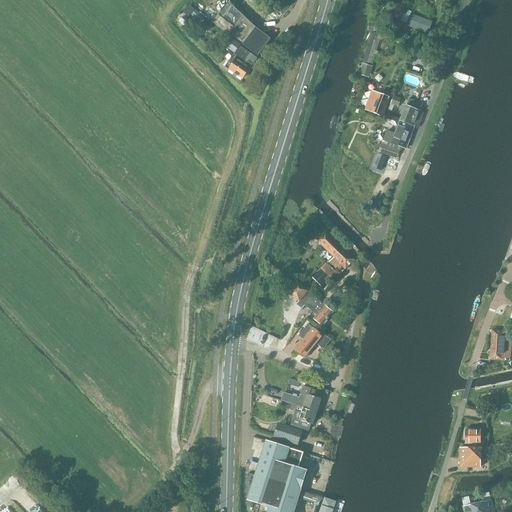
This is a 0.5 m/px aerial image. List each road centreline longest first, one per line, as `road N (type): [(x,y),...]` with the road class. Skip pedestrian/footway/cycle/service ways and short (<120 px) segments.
road 1 (track): [(176,0),(157,20),(242,114),(189,277),(171,472)]
road 2 (primary): [(232,344),(259,223),(327,0)]
road 3 (unclassified): [(365,261),(464,0)]
road 4 (unclassified): [(365,261),(339,380),(232,344)]
road 5 (primary): [(226,511),(232,344)]
road 6 (unknown): [(245,347),(249,511)]
